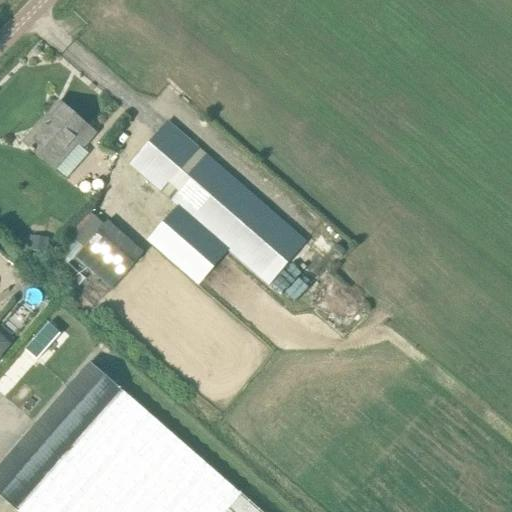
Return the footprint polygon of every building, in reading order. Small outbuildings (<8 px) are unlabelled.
[(56,169),(79,143),(84,147),(96,133),(60,102),(25,142),(56,169)] [(287,223),(170,120),(130,166),(248,267),(287,223)] [(144,253),(107,221),(75,257),(112,289),(144,253)] [(49,253),(50,238),(31,236),(29,250),(49,253)] [(310,281),(288,261),(269,281),(292,301),(310,281)] [(38,360),(60,335),(48,324),(26,350),(38,360)] [(0,360),(3,357),(2,356),(13,344),(0,332),(0,360)] [(0,464),(0,495),(19,511),(263,511),(91,361),(0,464)]
